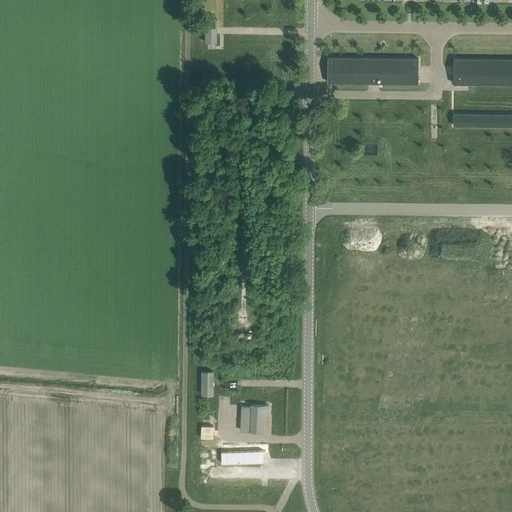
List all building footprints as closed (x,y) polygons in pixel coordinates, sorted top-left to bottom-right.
[(205,42),(208,42),(216,42),(216,18),(205,18),(205,42)] [(328,82),(418,83),(419,58),(329,56),(328,82)] [(511,58),(455,58),(454,83),(472,83),(472,84),(474,84),(474,83),(498,84),(500,84),(501,84),(511,83),(511,58)] [(454,125),(511,125),(511,113),(454,113),(454,125)] [(213,394),(213,370),(203,370),(202,394),(213,394)] [(251,406),(242,406),(241,430),(263,431),(264,415),(268,415),(269,405),(252,404),(251,406)]
